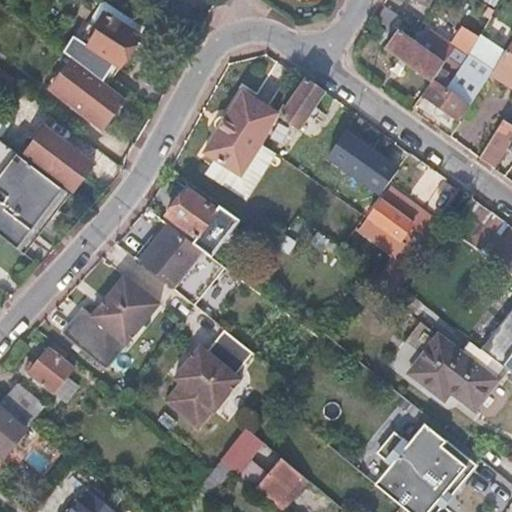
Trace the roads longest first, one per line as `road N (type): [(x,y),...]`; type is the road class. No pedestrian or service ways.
road 1 (residential): [(324,64),(275,35),(227,40),(132,198),(0,342)]
road 2 (residential): [(511,201),(324,64)]
